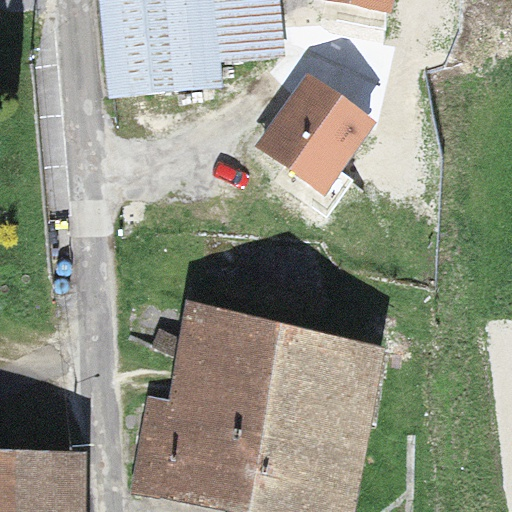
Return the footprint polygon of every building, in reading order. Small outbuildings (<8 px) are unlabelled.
[(113,0),(124,110),(237,99),(235,73),(300,67),(293,0),(113,0)] [(420,0),(327,0),(325,9),(414,28),(420,0)] [(395,132),(320,79),(270,151),(345,204),(395,132)] [(353,511),(386,354),(200,316),(180,409),(162,405),(144,490),(143,498),(167,503),(168,495),(250,511),(253,511),(353,511)] [(71,511),(73,456),(0,453),(0,511),(71,511)]
